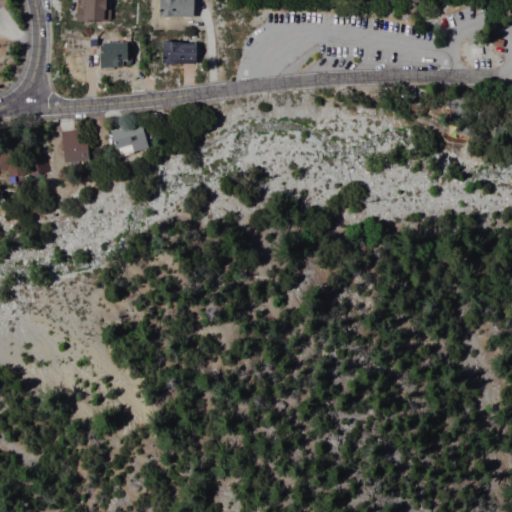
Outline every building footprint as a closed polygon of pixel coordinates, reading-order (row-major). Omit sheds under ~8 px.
[(72,0),(72,21),(107,22),(108,0),(72,0)] [(158,0),(195,0),(195,11),(195,19),(157,17),(158,0)] [(488,45),(500,48),(502,41),(490,38),(488,45)] [(89,41),(101,40),(101,45),(133,45),(133,69),(98,69),(97,52),(89,52),(89,41)] [(153,43),(197,44),(196,64),(152,63),(153,43)] [(472,49),(484,49),(484,57),(472,57),(472,49)] [(393,91),(412,92),(412,103),(393,102),(393,91)] [(420,115),(425,96),(441,101),(436,119),(420,115)] [(101,132),(131,121),(139,146),(123,152),(120,144),(107,149),(101,132)] [(54,133),(73,132),(73,142),(80,142),(81,161),(55,162),(54,133)] [(0,154),(17,153),(18,172),(0,173),(0,154)] [(27,157),(42,155),(44,168),(28,170),(27,157)]
